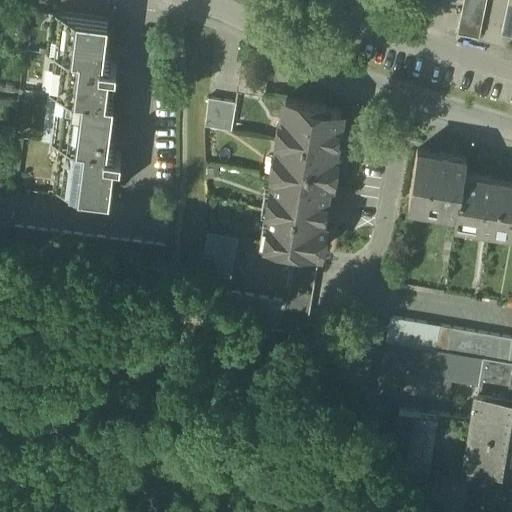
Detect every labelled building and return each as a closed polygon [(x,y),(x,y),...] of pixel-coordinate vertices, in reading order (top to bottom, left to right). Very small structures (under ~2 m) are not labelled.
[(463,0),(457,34),(478,38),(486,0),(463,0)] [(31,54),(42,55),(102,62),(108,18),(37,9),(31,54)] [(111,63),(102,62),(42,55),(37,94),(47,95),(106,102),(111,63)] [(269,70),(242,65),(237,91),(265,96),(269,70)] [(115,103),(106,102),(47,95),(41,143),(49,144),(109,151),(115,103)] [(236,102),(209,98),(205,125),(232,130),(236,102)] [(326,105),(286,98),(282,119),(289,120),(286,138),(275,136),(275,137),(335,147),(341,110),(326,108),(326,105)] [(335,147),(275,137),(275,138),(285,139),(284,148),(277,147),(275,159),(282,160),(279,174),(269,172),(269,174),(273,175),(330,185),(331,178),(334,178),(338,157),(335,156),(337,148),(335,147)] [(117,152),(109,151),(49,144),(44,188),(111,197),(117,152)] [(466,158),(418,150),(409,203),(455,211),(454,220),(455,221),(464,172),(466,158)] [(501,179),(464,172),(455,221),(457,221),(494,227),(501,179)] [(330,185),(273,175),(267,208),(271,209),(265,241),(322,251),(327,222),(322,221),(329,185),(330,185)] [(511,180),(501,179),(494,227),(511,229),(511,180)] [(169,226),(0,206),(0,250),(164,270),(169,226)] [(238,237),(207,231),(201,272),(231,278),(238,237)] [(318,262),(294,258),(287,300),(282,328),(296,331),(292,354),(316,358),(320,333),(306,331),(318,262)] [(257,295),(228,290),(223,319),(252,325),(257,295)] [(287,300),(257,295),(252,325),(282,330),(282,328),(287,300)] [(457,469),(504,477),(511,432),(511,358),(381,337),(372,392),(410,399),(397,474),(454,484),(457,469)] [(347,354),(343,378),(367,382),(371,358),(347,354)]
